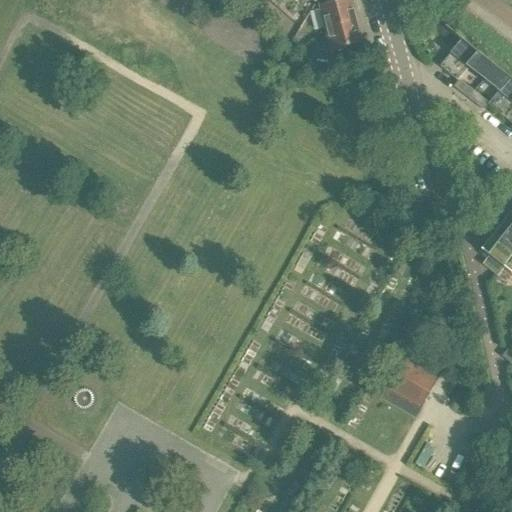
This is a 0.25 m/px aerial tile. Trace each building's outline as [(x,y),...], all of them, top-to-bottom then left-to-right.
[(346,0),(320,7),(326,30),(358,22),(351,0),(346,0)] [(358,22),(326,30),(332,53),(334,52),(339,70),(357,66),(353,47),(364,45),(358,22)] [(469,68),(484,80),(495,67),(461,41),(440,67),(458,81),(469,68)] [(290,49),(284,59),(291,63),(297,52),(290,49)] [(291,63),(284,59),(278,70),(285,74),(291,63)] [(488,105),(505,119),(511,110),(511,80),(495,67),(484,80),(499,92),(488,105)] [(457,90),(468,99),(474,92),(462,83),(457,90)] [(474,92),(468,99),(480,108),(486,101),(474,92)] [(511,221),(508,218),(495,234),(511,247),(511,221)] [(511,274),(511,247),(495,234),(482,251),(489,257),(483,265),(498,277),(504,269),(511,275),(511,274)] [(511,363),(511,351),(508,349),(502,357),(511,365),(511,363)] [(382,398),(416,417),(443,371),(409,352),(382,398)] [(93,394),(91,391),(89,390),(87,389),(84,388),(81,389),(79,389),(77,391),(75,393),(74,396),(74,399),(75,402),(77,405),(80,407),(83,408),(86,408),(89,407),(92,404),(93,401),(94,398),(93,394)] [(498,442),(496,430),(483,433),(485,445),(498,442)]
